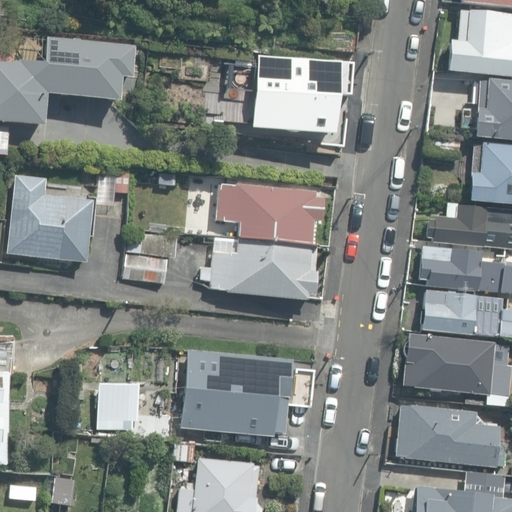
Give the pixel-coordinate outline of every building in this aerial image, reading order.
[(511,0),(458,0),(458,3),(511,8),(511,0)] [(444,72),(511,79),(511,73),(511,15),(467,11),(467,13),(458,12),(455,42),(447,41),(444,72)] [(316,49),(353,53),(356,22),(319,18),(316,49)] [(129,79),(133,47),(45,38),(42,64),(22,63),(16,57),(13,54),(10,51),(6,49),(1,47),(0,46),(0,122),(41,126),(43,95),(116,103),(119,78),(129,79)] [(248,129),(328,137),(332,97),(348,99),(351,69),(335,67),(336,64),(255,56),(248,129)] [(428,101),(463,104),(465,83),(430,80),(428,101)] [(511,82),(484,80),(484,83),(475,82),(470,138),(511,141),(511,82)] [(422,155),(456,158),(458,137),(424,134),(422,155)] [(511,146),(479,143),(479,146),(471,145),(465,202),(511,206),(511,146)] [(4,254),(82,263),(89,202),(42,197),(44,179),(13,176),(4,254)] [(237,223),(235,239),(307,247),(310,221),(318,222),(321,199),(312,198),(313,193),(233,184),(233,187),(217,185),(216,191),(204,190),(202,202),(215,203),(213,221),(237,223)] [(480,247),(511,249),(511,209),(445,204),(444,218),(432,217),(432,220),(426,220),(424,239),(430,239),(430,243),(480,248),(480,247)] [(124,252),(173,259),(175,237),(141,234),(140,237),(126,236),(124,252)] [(314,247),(307,247),(235,239),(235,241),(212,238),(208,269),(199,268),(197,280),(208,281),(207,289),(223,291),(223,294),(303,302),(304,295),(311,296),(314,273),(312,273),(314,247)] [(424,287),(511,294),(511,278),(498,277),(499,271),(483,269),(482,275),(478,275),(480,252),(420,247),(417,280),(425,281),(424,287)] [(121,279),(161,284),(164,260),(124,255),(121,279)] [(422,289),(418,330),(460,334),(459,337),(490,340),(490,332),(511,334),(511,308),(473,305),(474,293),(422,289)] [(478,405),(506,407),(511,399),(511,397),(506,397),(509,367),(505,366),(507,347),(492,345),(493,343),(405,335),(400,386),(409,387),(409,389),(479,395),(478,405)] [(0,465),(5,465),(4,378),(11,378),(11,337),(0,337),(0,465)] [(176,428),(270,438),(270,434),(280,435),(284,399),(286,400),(290,361),(184,350),(176,428)] [(95,389),(82,388),(81,398),(95,399),(95,389)] [(401,459),(493,468),(498,426),(473,424),(475,412),(407,405),(407,407),(399,406),(393,457),(401,458),(401,459)] [(131,438),(167,441),(169,417),(133,414),(131,438)] [(171,461),(190,463),(192,444),(173,442),(171,461)] [(258,511),(258,510),(254,505),(255,499),(253,498),(257,467),(250,467),(251,464),(196,458),(193,490),(177,488),(174,511),(258,511)] [(50,503),(68,505),(70,487),(52,485),(50,503)] [(409,511),(511,511),(511,498),(412,486),(409,511)]
